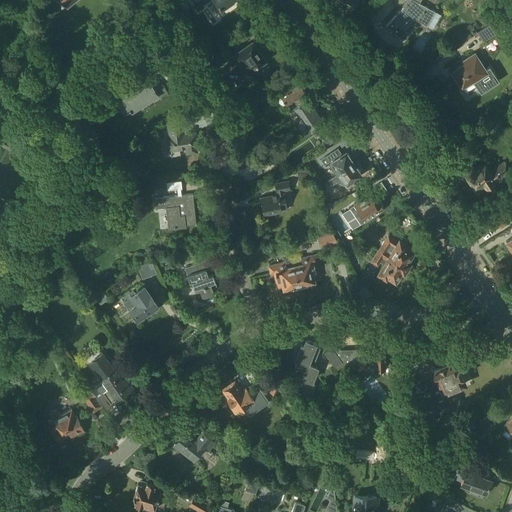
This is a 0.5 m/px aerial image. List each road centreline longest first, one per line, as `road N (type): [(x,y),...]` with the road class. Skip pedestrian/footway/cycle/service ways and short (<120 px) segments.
road 1 (secondary): [(499,314),(286,0)]
road 2 (residential): [(262,331),(215,127),(180,56),(138,0)]
road 3 (residential): [(66,511),(195,373),(262,331)]
road 4 (residential): [(262,331),(366,310),(475,321),(499,314)]
